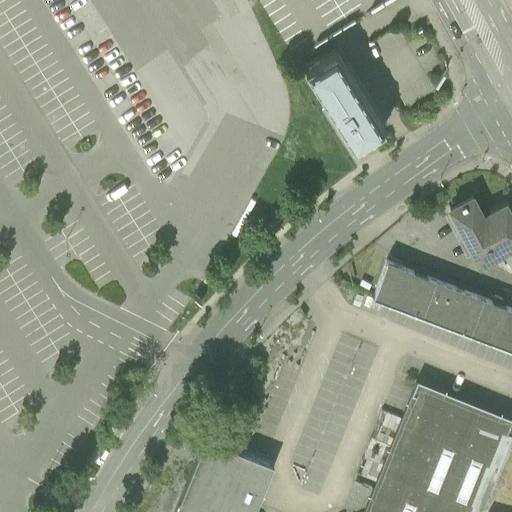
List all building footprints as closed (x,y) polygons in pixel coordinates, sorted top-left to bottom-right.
[(341,55),(336,47),(305,66),(354,144),(384,125),(341,55)] [(472,196),(451,207),(480,262),(502,250),(511,244),(511,216),(505,204),(487,213),(482,216),(472,196)] [(511,244),(502,250),(511,269),(511,244)] [(511,307),(396,263),(387,260),(373,294),(511,347),(511,307)] [(253,511),(273,463),(205,435),(173,511),(511,511),(511,423),(441,395),(440,396),(421,388),(412,409),(370,511),(253,511)]
